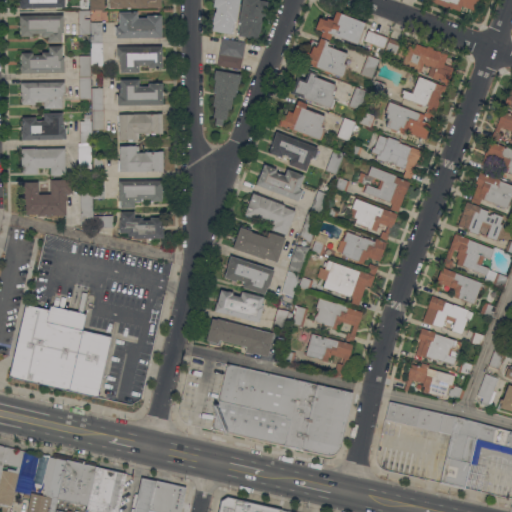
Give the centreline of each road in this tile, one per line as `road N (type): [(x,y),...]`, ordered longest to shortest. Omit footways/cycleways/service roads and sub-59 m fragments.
road 1 (residential): [(510,0),(396,305),(349,493)]
road 2 (residential): [(293,0),(236,144),(202,203),(148,448)]
road 3 (residential): [(191,0),(202,203)]
road 4 (residential): [(511,56),(365,0)]
